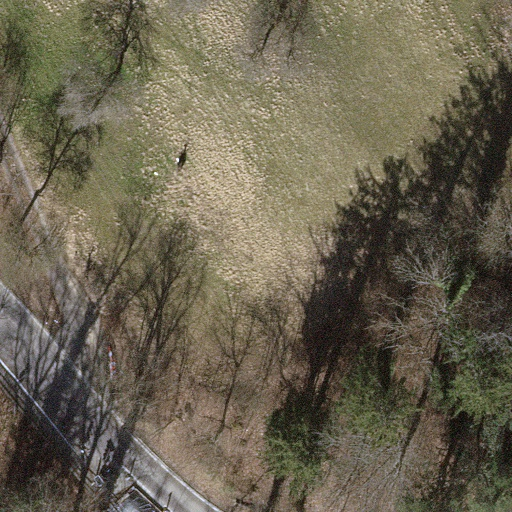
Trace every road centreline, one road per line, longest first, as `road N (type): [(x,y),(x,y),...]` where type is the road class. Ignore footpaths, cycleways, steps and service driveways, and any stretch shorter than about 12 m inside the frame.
road 1 (track): [(172,511),(0,130)]
road 2 (tertiary): [(168,511),(0,320)]
